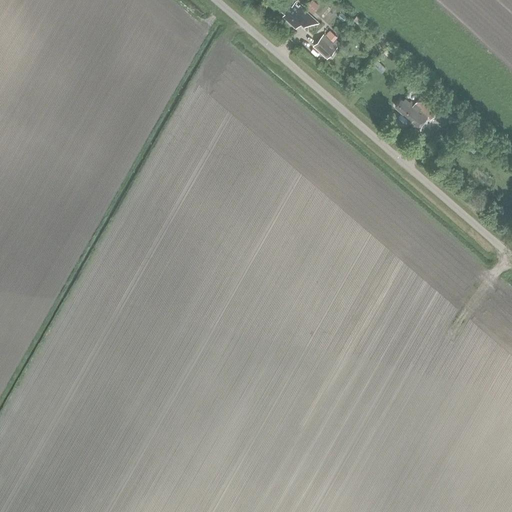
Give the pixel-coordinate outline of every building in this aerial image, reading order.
[(313,13),(319,6),(312,0),(310,0),(306,6),(305,7),(312,14),(313,13)] [(301,23),(304,25),(319,23),(296,3),(294,5),(289,1),(286,4),(283,1),(278,7),(281,10),(279,12),(284,16),(283,17),(296,29),(301,23)] [(362,20),(357,16),(353,21),(358,25),(362,20)] [(330,30),(325,35),(333,42),(337,37),(330,30)] [(324,35),(314,47),(328,59),(341,44),(337,40),(334,43),(324,35)] [(396,108),(403,114),(398,119),(405,124),(408,121),(410,122),(409,123),(416,130),(427,117),(430,120),(442,107),(425,92),(413,105),(410,103),(409,104),(405,101),(403,103),(402,101),(396,108)] [(448,131),(438,142),(451,154),(461,142),(465,145),(471,138),(461,129),(455,136),(448,131)]
